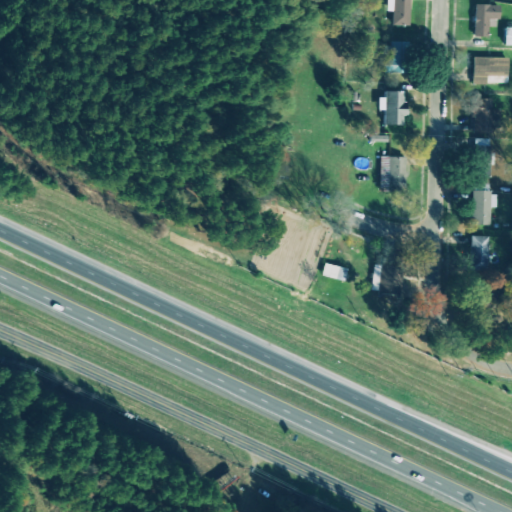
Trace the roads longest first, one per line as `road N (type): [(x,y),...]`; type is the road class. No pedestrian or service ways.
road 1 (motorway): [(511,470),(0,229)]
road 2 (motorway): [(0,274),(502,511)]
road 3 (tertiary): [(395,511),(0,327)]
road 4 (residential): [(436,306),(441,0)]
